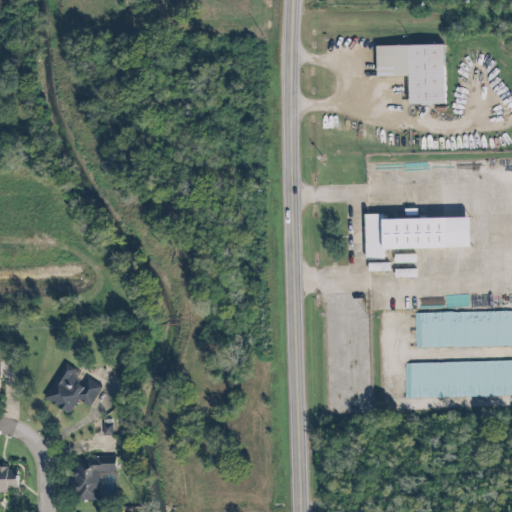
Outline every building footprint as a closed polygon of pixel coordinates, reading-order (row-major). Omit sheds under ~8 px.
[(374,47),(375,79),(403,77),(405,105),(444,103),(441,43),(374,47)] [(360,211),(362,261),(383,260),(383,250),(470,246),(469,214),(381,218),(381,211),(360,211)] [(43,399),(70,416),(79,401),(90,408),(103,388),(87,378),(83,385),(71,378),(76,371),(65,364),(43,399)] [(98,502),(98,474),(116,473),(116,459),(72,460),(73,502),(98,502)] [(0,492),(17,493),(18,470),(0,468),(0,492)]
